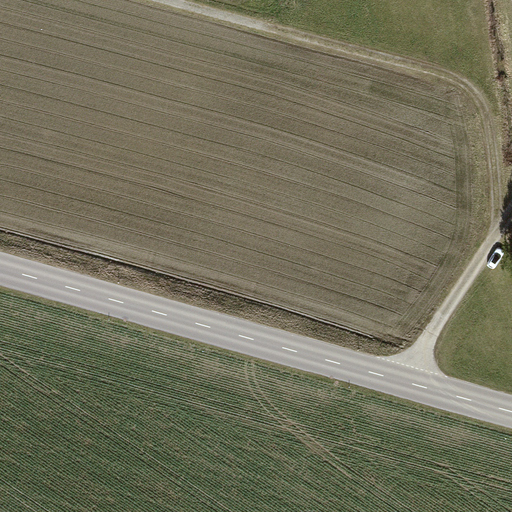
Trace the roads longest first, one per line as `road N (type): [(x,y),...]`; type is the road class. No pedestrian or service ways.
road 1 (tertiary): [(0,270),(511,413)]
road 2 (track): [(500,228),(492,139),(479,98),(440,74),(168,0)]
road 3 (track): [(406,383),(511,212)]
